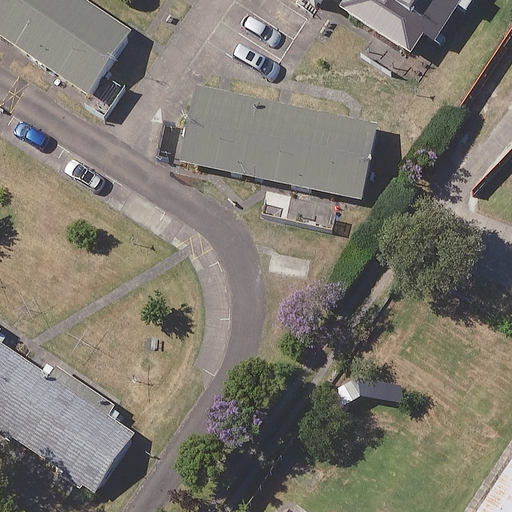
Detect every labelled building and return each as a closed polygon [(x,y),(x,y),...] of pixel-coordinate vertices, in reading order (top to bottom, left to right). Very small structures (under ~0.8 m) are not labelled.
[(67,0),(11,0),(0,16),(0,40),(89,101),(83,110),(104,125),(126,93),(102,78),(128,40),(67,0)] [(466,0),(301,0),(321,13),(324,8),(409,62),(422,42),(435,50),(466,0)] [(374,134),(194,97),(179,168),(359,205),(374,134)] [(133,439),(0,349),(0,432),(95,496),(133,439)] [(511,511),(511,466),(481,511),(511,511)]
